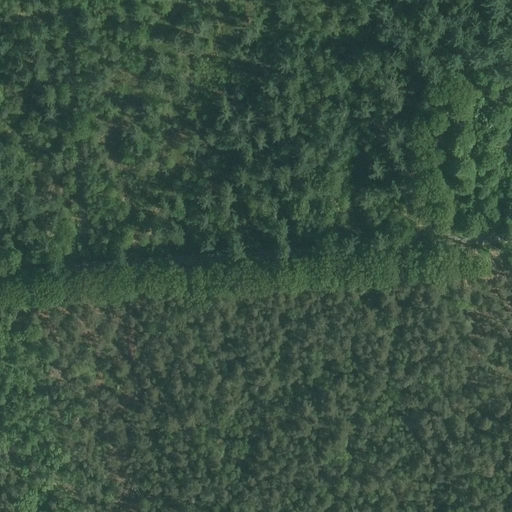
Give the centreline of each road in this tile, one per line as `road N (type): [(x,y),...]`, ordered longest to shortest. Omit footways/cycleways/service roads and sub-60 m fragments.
road 1 (unclassified): [(0,275),(511,236)]
road 2 (track): [(0,22),(50,10),(64,18),(90,267)]
